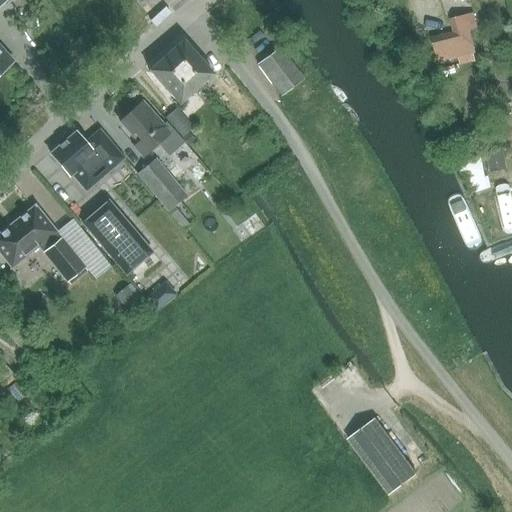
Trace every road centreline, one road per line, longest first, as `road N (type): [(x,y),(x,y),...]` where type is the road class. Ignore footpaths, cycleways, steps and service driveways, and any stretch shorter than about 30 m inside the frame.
road 1 (unclassified): [(187,16),(234,60),(288,132),(378,289),(511,460)]
road 2 (residential): [(0,181),(187,16)]
